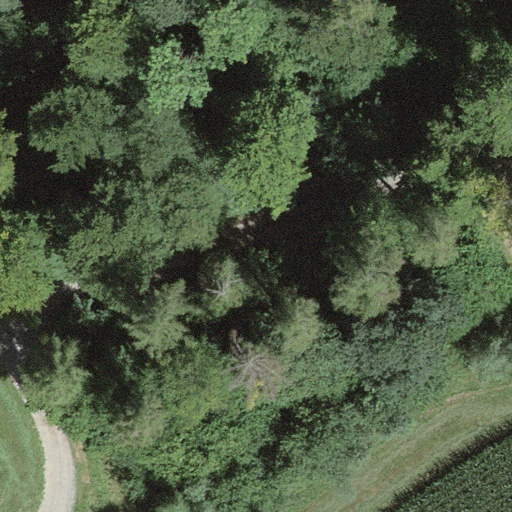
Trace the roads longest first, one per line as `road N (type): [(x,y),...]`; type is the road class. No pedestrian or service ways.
road 1 (track): [(469,160),(92,280),(0,300)]
road 2 (track): [(0,335),(45,393),(60,456),(55,511)]
